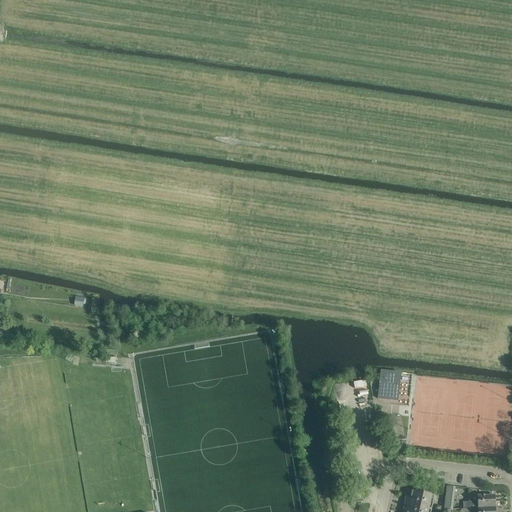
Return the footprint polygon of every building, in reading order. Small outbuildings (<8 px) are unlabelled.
[(83,307),(84,298),(76,297),(75,306),(83,307)] [(0,337),(8,339),(9,339),(10,332),(0,330),(0,337)] [(118,356),(106,355),(106,363),(118,363),(118,356)] [(397,401),(400,372),(380,370),(377,399),(397,401)] [(430,511),(434,496),(411,491),(410,497),(406,496),(401,511),(430,511)] [(476,508),(494,508),(493,495),(467,497),(467,502),(476,501),(476,508)]
